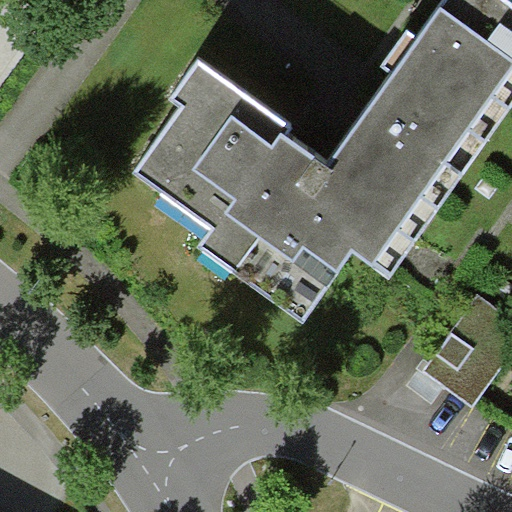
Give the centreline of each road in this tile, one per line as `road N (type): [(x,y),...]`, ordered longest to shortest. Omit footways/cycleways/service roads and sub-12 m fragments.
road 1 (residential): [(169,454),(236,433),(355,460),(468,511)]
road 2 (residential): [(0,302),(169,454)]
